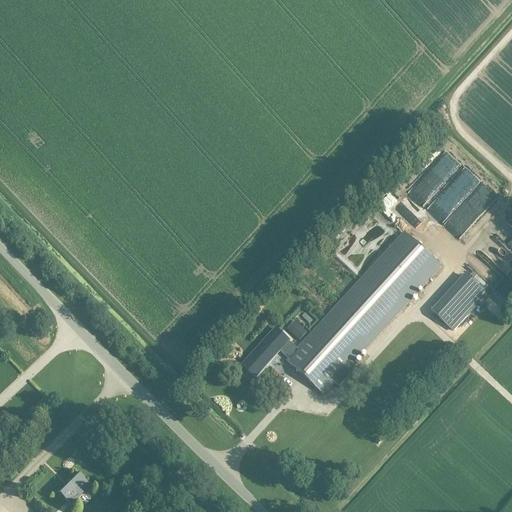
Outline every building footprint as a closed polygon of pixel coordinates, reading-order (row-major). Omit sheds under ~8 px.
[(435,160),(448,172),(454,166),(442,153),(435,160)] [(463,167),(448,183),(459,193),(474,177),(463,167)] [(463,204),(473,215),(489,201),(479,189),(463,204)] [(440,217),(449,202),(440,197),(431,212),(440,217)] [(495,224),(499,227),(495,231),(511,246),(511,228),(501,218),(495,224)] [(345,228),(327,245),(355,273),(362,266),(341,244),(351,234),(345,228)] [(324,395),(334,384),(352,365),(441,267),(403,233),(297,349),(289,359),(287,361),(324,395)] [(477,277),(501,294),(508,285),(484,268),(477,277)] [(426,312),(450,333),(483,296),(458,275),(426,312)] [(277,298),(281,302),(289,296),(285,291),(277,298)] [(312,321),(305,314),(301,317),(309,324),(312,321)] [(295,318),(285,329),(299,342),(309,331),(295,318)] [(280,350),(289,359),(297,349),(288,342),(289,341),(275,329),(253,354),(266,366),(280,350)] [(59,493),(70,505),(88,487),(76,476),(59,493)] [(93,507),(100,499),(95,495),(88,504),(93,507)]
